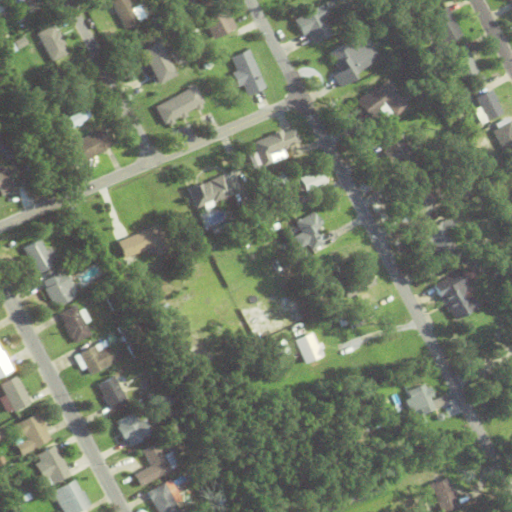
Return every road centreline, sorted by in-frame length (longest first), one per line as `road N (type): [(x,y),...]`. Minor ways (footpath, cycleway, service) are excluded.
road 1 (residential): [(511,487),(302,99)]
road 2 (tertiary): [(0,228),(302,99)]
road 3 (residential): [(123,511),(0,283)]
road 4 (residential): [(155,162),(66,0)]
road 5 (residential): [(0,69),(58,176)]
